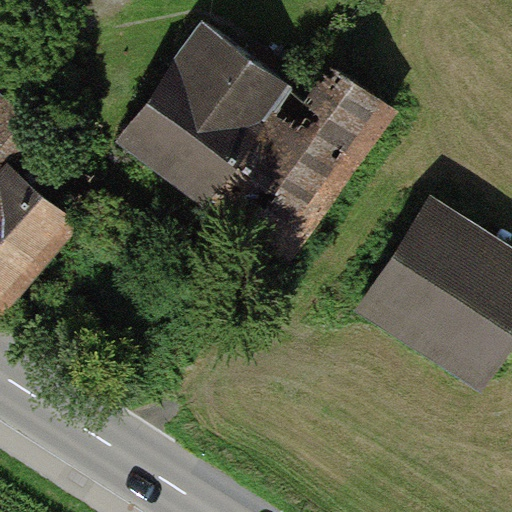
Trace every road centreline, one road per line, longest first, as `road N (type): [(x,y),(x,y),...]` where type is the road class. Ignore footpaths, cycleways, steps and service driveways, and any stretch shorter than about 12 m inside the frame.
road 1 (primary): [(208,511),(0,375)]
road 2 (track): [(0,61),(31,41),(147,16)]
